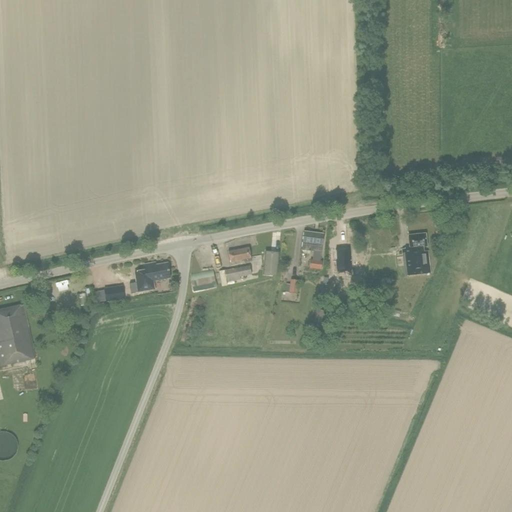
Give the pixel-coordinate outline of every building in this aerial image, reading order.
[(322,246),(324,234),(304,231),(301,250),(321,253),(322,246)] [(422,247),(427,246),(425,234),(408,235),(409,248),(402,249),(405,276),(430,273),(427,251),(423,251),(422,247)] [(251,262),(249,248),(228,252),(231,266),(251,262)] [(322,260),(310,259),(309,268),(321,269),(322,260)] [(153,281),(170,278),(167,263),(155,265),(155,262),(144,265),(145,271),(135,273),(136,283),(129,284),(131,294),(138,292),(155,289),(153,281)] [(250,266),(218,272),(220,283),(240,278),(240,277),(251,274),(250,266)] [(194,292),(216,287),(213,270),(190,275),(194,292)] [(298,280),(290,279),(289,293),(296,294),(298,280)] [(106,302),(118,301),(116,288),(105,290),(106,302)] [(106,302),(105,290),(92,292),(93,304),(106,302)] [(0,363),(0,366),(3,365),(3,366),(33,360),(33,359),(35,359),(24,304),(0,308),(0,363)]
